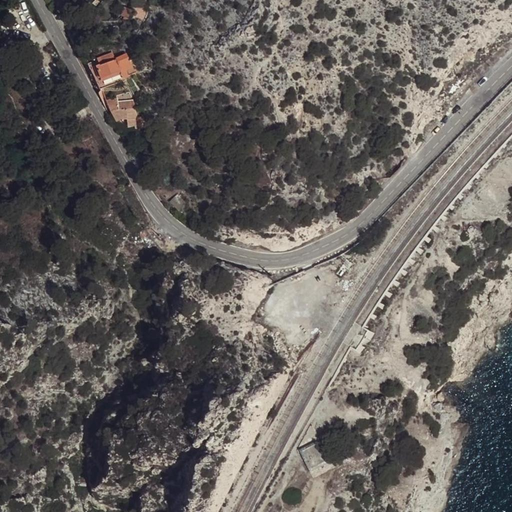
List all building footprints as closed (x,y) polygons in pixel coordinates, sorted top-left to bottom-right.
[(132,58),(102,69),(106,80),(129,71),(127,66),(135,64),(132,58)] [(134,112),(148,108),(144,97),(130,102),(134,112)] [(155,126),(148,108),(134,112),(127,115),(134,133),(141,130),(139,124),(146,122),(149,129),(155,126)] [(4,174),(0,167),(0,193),(13,215),(25,206),(4,174)] [(359,168),(347,178),(354,184),(364,170),(359,168)] [(186,202),(174,195),(169,203),(181,210),(186,202)] [(314,441),(299,449),(309,471),(326,461),(320,442),(314,441)]
